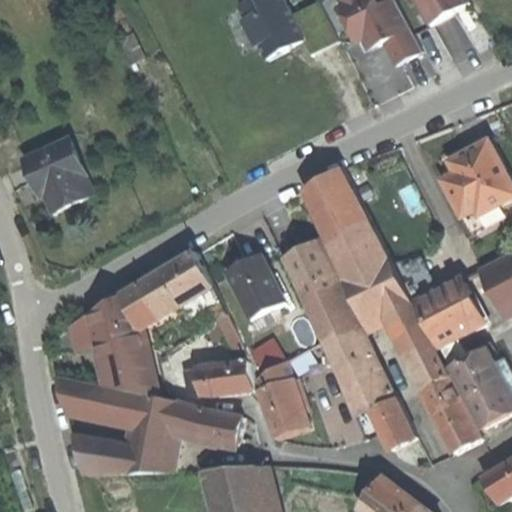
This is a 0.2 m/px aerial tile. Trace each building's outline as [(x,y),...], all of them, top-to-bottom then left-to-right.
[(332,46),(312,5),(285,18),(276,0),(251,0),(233,9),(239,21),(235,23),(249,51),(253,49),(259,63),(296,45),(303,59),(332,46)] [(415,56),(385,0),(378,0),(371,4),(368,0),(336,0),(332,11),(350,47),(360,42),(364,49),(366,47),(368,46),(370,50),(376,47),(389,70),(415,56)] [(411,6),(425,30),(450,15),(465,6),(461,0),(415,0),(417,3),(411,6)] [(119,65),(132,57),(117,26),(103,34),(119,65)] [(509,218),(504,208),(511,203),(511,176),(494,142),(454,163),(460,175),(448,182),(457,200),(475,236),(509,218)] [(66,204),(83,195),(74,177),(77,176),(60,143),(19,165),(27,182),(33,179),(42,195),(50,212),(66,204)] [(370,327),(396,314),(435,390),(428,393),(459,455),(467,451),(486,440),(455,379),(417,304),(418,304),(393,255),(381,232),(358,188),(348,168),(307,193),(316,210),(337,254),(336,255),(370,327)] [(35,199),(42,195),(33,179),(27,182),(35,199)] [(405,447),(421,439),(403,398),(402,399),(391,376),(348,288),(349,287),(336,258),(334,258),(326,241),(305,251),(286,259),(332,351),(361,421),(377,412),(395,452),(405,447)] [(194,322),(226,303),(202,254),(173,271),(127,298),(146,332),(160,322),(185,307),(194,322)] [(257,320),(290,303),(265,257),(250,265),(233,274),(257,320)] [(511,257),(486,271),(509,316),(511,314),(511,257)] [(463,340),(490,326),(468,281),(451,289),(436,297),(427,278),(411,286),(444,349),(445,348),(463,340)] [(150,341),(146,332),(127,298),(92,320),(100,350),(110,388),(158,398),(155,381),(150,341)] [(280,340),(258,352),(266,368),(288,356),(280,340)] [(471,361),(463,340),(445,348),(488,429),(505,421),(511,416),(511,367),(509,362),(500,367),(492,350),(471,361)] [(193,389),(207,397),(221,399),(260,393),(253,364),(190,372),(193,389)] [(127,477),(176,474),(184,435),(205,442),(243,449),(244,440),(248,419),(210,413),(195,407),(189,405),(158,398),(110,388),(62,378),(70,409),(138,423),(133,449),(79,439),(89,477),(128,475),(127,477)] [(297,382),(264,392),(272,420),(279,441),(292,437),(292,435),(312,429),(297,382)] [(511,465),(489,480),(505,506),(511,501),(511,465)] [(219,511),(274,511),(264,468),(209,473),(219,511)] [(365,510),(367,511),(433,511),(389,479),(365,510)]
